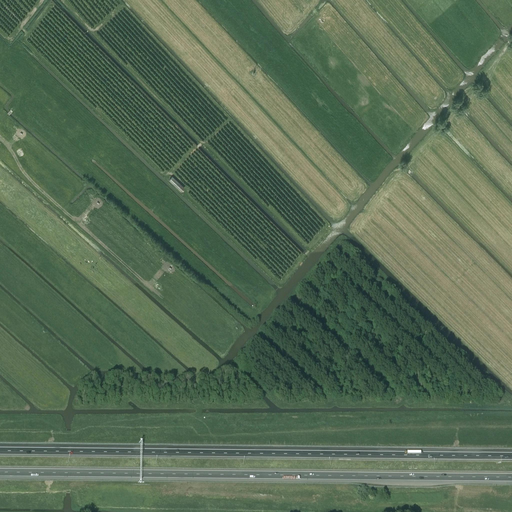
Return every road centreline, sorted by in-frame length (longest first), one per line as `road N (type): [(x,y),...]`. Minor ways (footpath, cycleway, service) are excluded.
road 1 (motorway): [(511,456),(0,450)]
road 2 (motorway): [(0,472),(511,477)]
